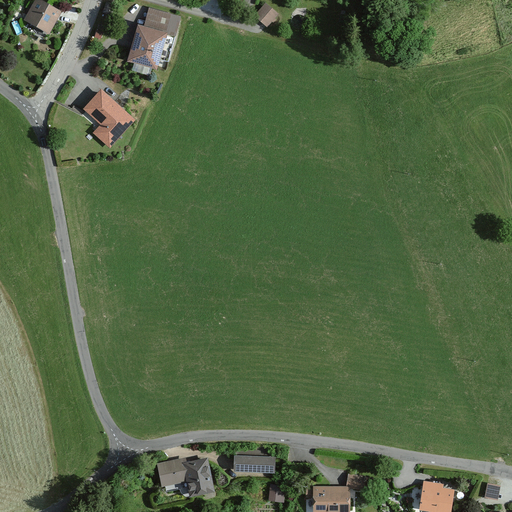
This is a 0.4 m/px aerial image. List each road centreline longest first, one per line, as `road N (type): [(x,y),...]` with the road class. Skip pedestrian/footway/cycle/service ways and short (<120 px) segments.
road 1 (residential): [(33,112),(95,396),(126,455),(197,435),(273,435),(511,472)]
road 2 (residential): [(90,0),(65,63),(33,112)]
